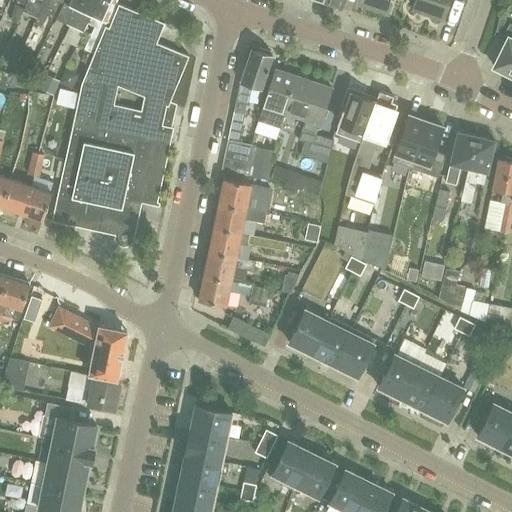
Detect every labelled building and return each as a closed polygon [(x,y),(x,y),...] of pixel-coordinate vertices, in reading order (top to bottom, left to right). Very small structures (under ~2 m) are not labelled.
[(27,0),(26,4),(24,8),(22,12),(35,18),(38,11),(43,0),(27,0)] [(59,0),(43,0),(38,11),(35,18),(43,22),(50,7),(55,10),(59,0)] [(69,24),(80,0),(64,0),(57,18),(69,24)] [(83,31),(87,22),(90,14),(97,0),(80,0),(69,24),(76,28),(83,31)] [(113,0),(97,0),(90,14),(87,22),(94,25),(83,48),(93,52),(100,34),(105,24),(105,19),(113,0)] [(357,0),(357,1),(386,11),(389,0),(357,0)] [(414,0),(412,7),(442,17),(448,0),(414,0)] [(189,54),(157,41),(165,21),(119,2),(110,22),(105,24),(81,82),(51,221),(114,235),(114,237),(114,239),(115,241),(116,243),(118,244),(120,245),(122,246),(124,246),(128,245),(129,244),(130,244),(131,242),(132,240),(133,238),(141,202),(156,205),(157,205),(159,205),(159,204),(159,202),(159,201),(157,200),(173,126),(172,125),(176,105),(169,102),(189,54)] [(17,24),(22,12),(24,8),(15,4),(10,21),(17,24)] [(499,69),(501,72),(510,77),(511,72),(511,24),(509,23),(503,34),(508,37),(492,66),(499,69)] [(235,100),(228,138),(239,141),(250,84),(260,87),(270,53),(269,52),(268,49),(261,47),(258,49),(251,47),(235,100)] [(0,68),(0,86),(4,89),(6,86),(12,74),(0,68)] [(256,119),(277,126),(281,110),(293,74),(273,68),(256,119)] [(53,93),(60,78),(47,71),(41,86),(53,93)] [(12,74),(6,86),(23,86),(26,78),(13,72),(12,74)] [(281,110),(277,126),(279,127),(284,113),(305,120),(297,142),(302,144),(299,154),(325,163),(333,140),(314,133),(318,124),(330,88),(293,74),(281,110)] [(342,124),(338,133),(359,140),(360,137),(362,138),(362,136),(374,102),(375,102),(373,101),(373,100),(364,97),(365,93),(348,86),(341,105),(345,106),(339,123),(342,124)] [(347,182),(344,194),(373,203),(377,186),(381,176),(366,171),(376,145),(377,145),(379,140),(392,144),(396,131),(388,128),(397,103),(392,101),(394,95),(379,90),(376,97),(375,102),(374,102),(362,136),(362,138),(347,182)] [(408,113),(391,160),(409,166),(425,119),(408,113)] [(425,119),(409,166),(437,176),(445,154),(434,150),(443,126),(425,119)] [(469,165),(475,135),(456,130),(445,181),(456,183),(461,163),(469,165)] [(494,139),(475,135),(469,165),(461,200),(470,202),(475,182),(483,184),(487,171),(494,139)] [(228,138),(224,153),(247,158),(251,143),(239,141),(228,138)] [(33,152),(30,163),(41,165),(43,154),(33,152)] [(221,167),(225,168),(244,172),(247,158),(224,153),(221,167)] [(498,153),(492,186),(502,188),(500,200),(505,202),(502,216),(509,218),(511,212),(511,206),(511,202),(510,202),(510,198),(511,191),(511,158),(505,155),(498,153)] [(272,161),(251,156),(247,175),(268,180),(272,161)] [(38,176),(41,165),(30,163),(28,174),(38,176)] [(0,175),(0,205),(1,206),(10,179),(0,175)] [(223,178),(218,202),(245,208),(248,194),(267,198),(269,187),(223,178)] [(1,206),(21,212),(30,185),(25,183),(10,179),(1,206)] [(37,187),(30,185),(21,212),(42,219),(51,192),(37,187)] [(439,189),(435,205),(445,207),(449,191),(439,189)] [(245,208),(218,202),(213,227),(240,232),(243,217),(262,221),(264,212),(245,208)] [(502,216),(499,231),(506,232),(509,218),(502,216)] [(320,225),(308,223),(305,238),(317,241),(320,225)] [(338,224),(333,243),(361,259),(367,231),(338,224)] [(260,236),(240,232),(213,227),(208,250),(235,256),(238,242),(284,251),(286,241),(260,236)] [(367,231),(361,259),(384,272),(393,233),(368,227),(367,231)] [(235,256),(208,250),(203,274),(230,279),(234,264),(253,269),(255,260),(247,258),(235,256)] [(352,271),(358,259),(350,255),(344,267),(352,271)] [(352,271),(360,275),(366,263),(358,259),(352,271)] [(409,267),(407,279),(415,281),(418,269),(409,267)] [(438,298),(460,309),(465,287),(456,285),(459,270),(445,267),(438,298)] [(250,284),(230,279),(203,274),(198,298),(226,304),(229,289),(248,293),(250,284)] [(290,292),(298,276),(285,274),(281,290),(290,292)] [(8,276),(0,300),(0,311),(2,313),(2,314),(18,319),(21,308),(30,284),(8,276)] [(248,299),(248,302),(265,306),(267,298),(269,288),(252,284),(248,299)] [(475,289),(465,287),(460,309),(462,310),(485,322),(485,321),(489,304),(483,302),(485,293),(474,292),(475,289)] [(405,304),(411,292),(403,288),(397,300),(405,304)] [(411,292),(405,304),(413,307),(419,296),(411,292)] [(31,295),(28,303),(40,306),(42,299),(31,295)] [(28,303),(26,310),(37,314),(40,306),(28,303)] [(511,307),(489,303),(489,304),(485,321),(508,333),(511,311),(511,307)] [(89,372),(117,378),(126,330),(100,324),(98,326),(58,306),(49,325),(94,347),(89,372)] [(311,353),(328,320),(327,319),(304,308),(288,341),(311,353)] [(26,310),(23,318),(34,322),(37,314),(26,310)] [(327,319),(328,320),(311,353),(333,364),(352,326),(329,315),(327,319)] [(228,328),(264,346),(270,334),(234,316),(228,328)] [(461,331),(467,320),(459,316),(453,328),(461,331)] [(461,331),(469,335),(475,323),(467,320),(461,331)] [(333,364),(356,375),(375,338),(352,326),(333,364)] [(394,353),(378,386),(401,397),(417,364),(424,352),(426,348),(402,336),(394,353)] [(9,358),(6,366),(0,384),(22,390),(28,361),(9,358)] [(417,364),(401,397),(423,408),(439,375),(417,364)] [(470,371),(463,386),(474,391),(482,376),(470,371)] [(423,408),(446,420),(463,387),(439,375),(423,408)] [(114,409),(119,383),(90,377),(86,392),(68,388),(65,399),(114,409)] [(42,414),(38,435),(52,438),(91,446),(94,435),(94,434),(95,434),(94,433),(95,429),(96,429),(95,429),(95,428),(96,424),(69,418),(69,417),(71,408),(71,406),(47,401),(44,414),(42,414)] [(500,447),(511,421),(511,411),(493,402),(476,435),(500,447)] [(226,436),(231,411),(195,403),(189,429),(226,436)] [(511,421),(500,447),(511,452),(511,421)] [(258,444),(270,449),(277,434),(265,428),(258,444)] [(221,460),(226,436),(189,429),(184,453),(221,460)] [(87,469),(88,461),(90,461),(91,457),(92,457),(92,456),(91,456),(92,452),(93,452),(93,451),(92,451),(93,447),(91,446),(52,438),(48,461),(87,469)] [(295,485),(294,484),(311,451),(288,439),(269,477),(293,489),(295,485)] [(270,449),(258,444),(254,451),(266,457),(270,449)] [(294,484),(295,485),(318,496),(334,463),(311,451),(294,484)] [(184,453),(179,476),(216,484),(218,472),(225,474),(228,462),(221,460),(184,453)] [(35,458),(30,480),(43,483),(82,491),(83,488),(84,488),(84,487),(83,487),(84,483),(85,483),(85,482),(84,482),(87,469),(48,461),(35,458)] [(243,481),(241,490),(254,492),(256,484),(254,483),(257,469),(246,466),(243,481)] [(330,502),(324,511),(352,511),(368,480),(345,468),(328,501),(330,502)] [(174,500),(211,508),(216,484),(179,476),(174,500)] [(26,503),(23,511),(49,511),(50,511),(50,509),(63,511),(77,511),(80,502),(80,501),(81,501),(81,500),(80,500),(81,496),(82,496),(81,495),(82,491),(43,483),(30,480),(26,503)] [(381,511),(391,491),(368,480),(352,511),(381,511)] [(254,492),(241,490),(239,498),(252,501),(254,492)] [(425,508),(402,496),(394,511),(423,511),(425,508)] [(174,500),(171,511),(209,511),(211,508),(174,500)]
